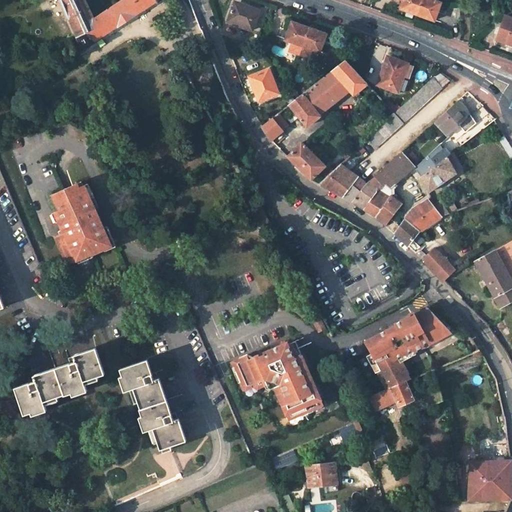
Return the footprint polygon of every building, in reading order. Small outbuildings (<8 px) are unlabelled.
[(60,0),(68,19),(69,18),(76,36),(82,50),(95,42),(94,41),(117,27),(118,28),(137,16),(136,15),(157,1),(157,2),(160,0),(60,0)] [(404,0),(404,1),(401,9),(419,15),(424,0),(404,0)] [(424,0),(419,15),(435,21),(441,3),(432,0),(424,0)] [(260,11),(235,2),(228,21),(253,30),(260,11)] [(511,19),(506,18),(498,40),(511,45),(511,19)] [(310,29),(293,23),(287,40),(294,42),(291,51),(301,55),(310,29)] [(320,52),(327,35),(310,29),(301,55),(310,58),(313,49),(320,52)] [(408,65),(388,57),(378,86),(398,93),(404,76),(408,65)] [(354,95),(368,84),(346,60),(332,71),(350,91),(354,95)] [(404,76),(408,77),(413,66),(408,65),(404,76)] [(269,70),(250,78),(260,102),(279,94),(269,70)] [(320,115),(350,91),(332,71),(304,93),(320,115)] [(449,81),(439,72),(433,78),(442,87),(449,81)] [(365,140),(374,149),(442,87),(433,78),(365,140)] [(0,117),(22,103),(17,92),(0,103),(0,117)] [(289,105),(307,127),(321,117),(320,115),(304,93),(289,105)] [(465,108),(458,100),(434,122),(448,137),(450,135),(468,118),(461,112),(465,108)] [(471,115),(465,108),(461,112),(468,118),(470,116),(471,115)] [(290,126),(279,113),(273,118),(283,131),(290,126)] [(481,131),(470,116),(468,118),(450,135),(460,147),(481,131)] [(273,118),(262,126),(271,141),(283,131),(273,118)] [(326,167),(306,146),(302,143),(288,157),(311,180),(326,167)] [(415,167),(402,152),(382,169),(396,183),(415,167)] [(434,155),(416,171),(421,177),(440,162),(434,155)] [(457,173),(447,157),(440,162),(421,177),(419,178),(428,193),(457,173)] [(367,183),(340,164),(318,184),(345,199),(364,210),(378,190),(370,181),(367,183)] [(364,210),(376,217),(391,196),(390,189),(396,183),(382,169),(370,181),(378,190),(364,210)] [(105,227),(96,209),(91,198),(95,197),(95,196),(89,183),(85,185),(79,187),(78,184),(57,193),(61,202),(59,203),(62,210),(60,210),(63,219),(60,221),(65,232),(56,236),(66,258),(69,257),(72,264),(89,256),(87,252),(92,250),(114,240),(108,226),(105,227)] [(61,202),(57,193),(52,196),(56,204),(59,203),(61,202)] [(97,202),(95,196),(95,197),(91,198),(96,209),(99,207),(100,207),(97,202)] [(376,217),(386,226),(402,204),(391,196),(376,217)] [(413,208),(405,219),(419,232),(420,231),(421,232),(442,216),(434,206),(428,199),(413,208)] [(441,202),(434,206),(442,216),(448,214),(441,202)] [(53,213),(57,222),(60,221),(63,219),(60,210),(58,211),(53,213)] [(394,233),(409,246),(419,232),(405,219),(394,233)] [(94,254),(105,249),(105,250),(106,251),(117,246),(114,240),(92,250),(94,254)] [(511,240),(502,246),(511,268),(511,240)] [(511,268),(502,246),(475,261),(500,308),(511,301),(511,268)] [(424,262),(439,277),(450,269),(439,255),(440,254),(434,248),(427,255),(424,262)] [(454,268),(440,254),(439,255),(450,269),(454,268)] [(444,282),(456,271),(454,268),(450,269),(439,277),(444,282)] [(411,380),(402,362),(404,361),(403,358),(407,356),(409,352),(415,349),(416,352),(425,347),(424,344),(431,341),(432,343),(452,333),(428,309),(396,325),(365,341),(372,354),(377,364),(380,370),(378,371),(387,390),(406,382),(411,380)] [(511,365),(511,324),(511,325),(506,316),(488,327),(498,342),(504,351),(511,365)] [(320,319),(313,323),(318,332),(325,329),(320,319)] [(247,356),(231,363),(241,386),(248,383),(249,386),(263,380),(265,385),(270,383),(272,389),(276,388),(290,419),(304,414),(303,411),(308,409),(312,407),(313,409),(324,404),(308,368),(302,366),(298,357),(303,355),(296,341),(291,344),(286,343),(265,352),(266,354),(258,358),(257,355),(253,358),(247,356)] [(105,374),(96,347),(75,354),(77,361),(56,368),(64,394),(65,395),(87,387),(85,381),(105,374)] [(418,354),(416,352),(415,349),(409,352),(407,356),(403,358),(404,361),(418,354)] [(367,356),(372,366),(377,364),(372,354),(367,356)] [(308,368),(303,355),(298,357),(302,366),(308,368)] [(155,381),(148,360),(121,369),(128,390),(134,389),(141,409),(167,400),(160,379),(155,381)] [(375,373),(378,371),(380,370),(377,364),(372,366),(375,373)] [(37,380),(16,387),(25,414),(46,406),(45,401),(64,394),(56,368),(36,375),(37,380)] [(375,412),(398,402),(399,406),(414,400),(406,382),(387,390),(368,398),(375,412)] [(161,449),(187,440),(179,420),(175,421),(167,400),(141,409),(140,409),(148,431),(154,429),(161,449)] [(343,441),(359,434),(354,422),(338,429),(343,441)] [(297,457),(293,448),(275,456),(278,465),(297,457)] [(511,460),(470,462),(468,500),(511,498),(511,460)] [(316,465),(306,466),(308,486),(337,483),(335,466),(316,468),(316,465)] [(267,473),(202,501),(206,511),(212,511),(272,485),(267,473)]
